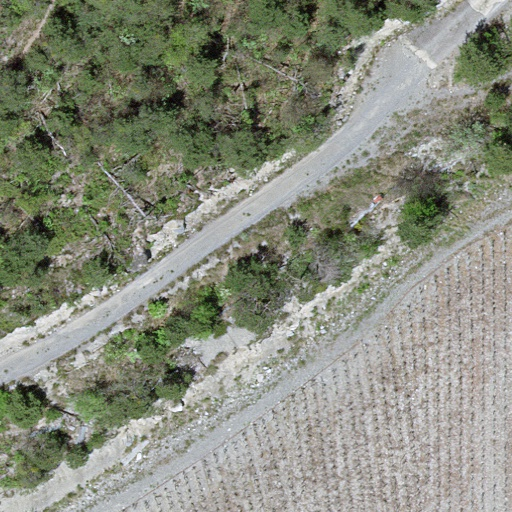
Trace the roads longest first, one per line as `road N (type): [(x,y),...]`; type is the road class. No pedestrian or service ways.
road 1 (track): [(0,370),(337,150),(415,60),(491,0)]
road 2 (track): [(511,217),(123,511)]
road 3 (track): [(381,107),(511,79)]
